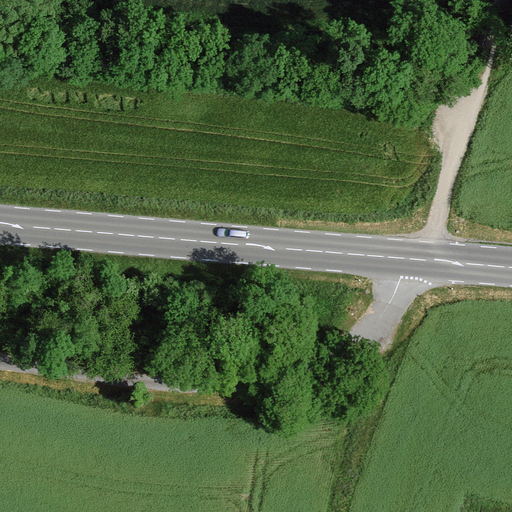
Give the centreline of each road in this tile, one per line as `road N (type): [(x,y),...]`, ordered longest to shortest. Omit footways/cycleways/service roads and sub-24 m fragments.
road 1 (primary): [(0,224),(511,267)]
road 2 (track): [(409,258),(366,334),(274,377),(196,385),(0,362)]
road 3 (track): [(502,13),(424,260)]
